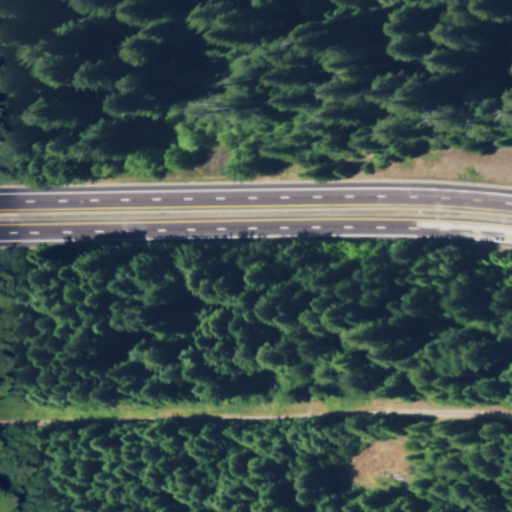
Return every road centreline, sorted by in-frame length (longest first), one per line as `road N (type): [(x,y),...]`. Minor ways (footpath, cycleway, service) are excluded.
road 1 (motorway): [(511,210),(434,203),(0,207)]
road 2 (motorway): [(0,239),(338,235),(511,243)]
